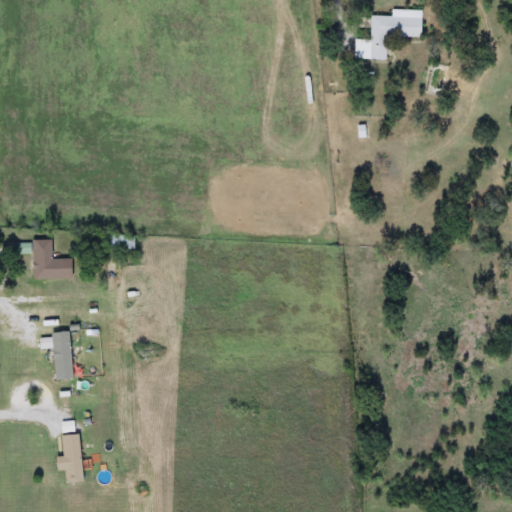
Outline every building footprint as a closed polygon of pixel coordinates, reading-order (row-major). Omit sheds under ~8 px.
[(386,37),(385,60),(355,59),(355,42),(369,42),(369,16),(391,17),(391,10),(419,11),(419,38),(386,37)] [(133,249),(103,249),(103,234),(133,234),(133,249)] [(31,241),(49,240),(49,259),(69,259),(69,279),(31,280),(31,241)] [(52,380),(49,333),(67,332),(70,379),(52,380)] [(62,483),(60,436),(78,435),(80,482),(62,483)]
